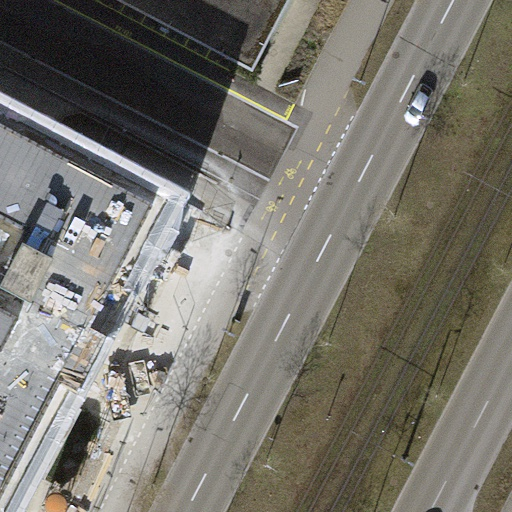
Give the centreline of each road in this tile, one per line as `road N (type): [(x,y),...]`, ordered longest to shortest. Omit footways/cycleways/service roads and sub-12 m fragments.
road 1 (secondary): [(452,0),(184,511)]
road 2 (secondary): [(431,511),(511,356)]
